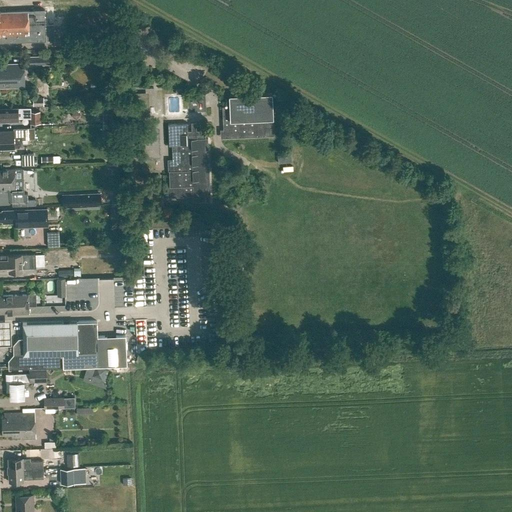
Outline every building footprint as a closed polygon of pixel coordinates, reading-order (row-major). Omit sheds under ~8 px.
[(53,23),(45,24),(44,10),(0,11),(0,41),(54,39),(53,23)] [(29,65),(53,64),(53,55),(29,56),(29,65)] [(1,65),(1,68),(0,68),(0,87),(24,87),(24,65),(24,64),(1,65)] [(264,137),(264,128),(274,127),(272,92),(228,94),(229,106),(221,106),(223,139),(264,137)] [(43,104),(43,96),(33,96),(33,104),(43,104)] [(30,107),(0,108),(0,120),(4,120),(6,122),(9,122),(11,120),(19,120),(19,118),(30,117),(30,123),(40,122),(39,110),(31,110),(30,107)] [(103,108),(104,123),(115,122),(114,107),(103,108)] [(170,172),(168,172),(168,187),(166,187),(167,199),(194,197),(194,203),(210,202),(208,137),(203,137),(202,129),(196,130),(195,126),(191,127),(190,130),(187,130),(187,122),(168,123),(169,145),(171,145),(172,160),(169,160),(170,172)] [(13,127),(13,130),(0,130),(0,148),(14,147),(13,136),(23,136),(23,138),(29,138),(28,126),(13,127)] [(31,164),(30,152),(17,152),(18,164),(31,164)] [(3,171),(0,170),(0,187),(4,188),(4,189),(22,188),(22,173),(41,172),(41,167),(14,168),(14,169),(3,170),(3,171)] [(99,203),(99,191),(61,194),(61,206),(99,203)] [(37,209),(0,209),(0,220),(3,220),(3,223),(16,222),(16,219),(28,219),(28,217),(36,217),(36,225),(51,225),(50,216),(37,217),(37,209)] [(47,233),(34,234),(35,246),(47,245),(47,233)] [(1,255),(1,259),(0,259),(0,269),(9,269),(9,272),(21,271),(21,266),(45,265),(44,253),(1,255)] [(63,277),(53,277),(53,294),(63,294),(63,277)] [(37,294),(27,294),(0,295),(0,311),(11,311),(13,313),(28,312),(28,307),(37,307),(37,294)] [(97,321),(22,323),(23,337),(18,337),(13,344),(13,353),(8,359),(9,368),(29,367),(43,367),(46,367),(107,364),(106,357),(98,357),(97,321)] [(9,322),(0,322),(0,346),(10,346),(9,322)] [(91,376),(104,380),(108,369),(95,365),(91,376)] [(46,367),(43,367),(29,367),(29,371),(6,372),(7,391),(10,391),(11,397),(25,397),(24,379),(30,379),(30,381),(47,380),(46,367)] [(74,396),(45,397),(46,408),(58,408),(58,409),(63,409),(63,407),(65,407),(65,406),(75,406),(74,396)] [(6,416),(0,416),(0,417),(1,434),(13,434),(13,437),(21,436),(21,438),(37,437),(36,412),(6,413),(6,416)] [(77,452),(64,452),(64,465),(77,464),(77,452)] [(43,460),(23,460),(23,457),(9,457),(9,469),(44,468),(43,460)] [(44,477),(44,468),(9,469),(9,481),(24,481),(24,478),(44,477)] [(85,468),(60,469),(61,483),(83,482),(83,473),(85,473),(85,468)] [(33,511),(33,494),(16,495),(16,511),(33,511)]
